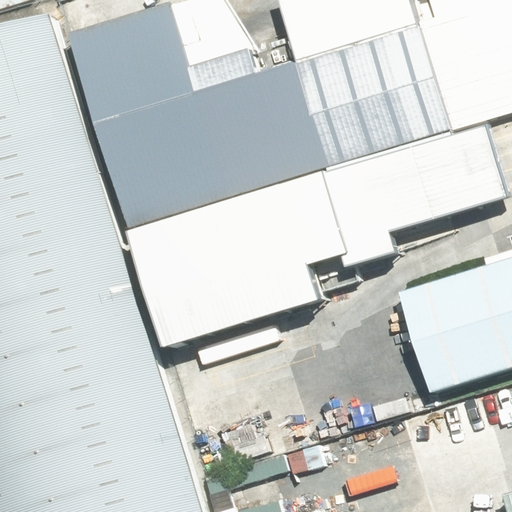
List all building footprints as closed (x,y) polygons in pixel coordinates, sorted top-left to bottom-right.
[(300,0),(321,67),(441,30),(439,24),(431,0),(300,0)] [(441,30),(473,131),(511,119),(511,0),(446,0),(453,20),(439,24),(441,30)] [(198,1),(87,33),(148,236),(468,141),(439,43),(229,105),(198,1)] [(87,33),(81,14),(0,38),(0,511),(230,511),(148,236),(87,33)] [(511,129),(163,237),(199,355),(356,307),(346,274),(428,249),(424,236),(511,209),(511,129)] [(511,249),(405,282),(440,399),(511,377),(511,249)]
